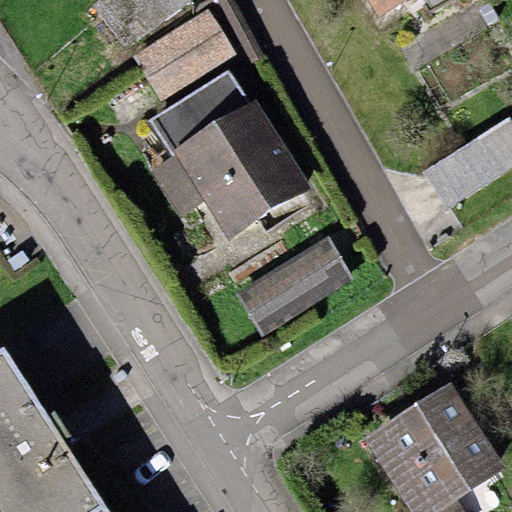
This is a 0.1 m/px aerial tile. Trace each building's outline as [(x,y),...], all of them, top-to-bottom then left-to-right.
[(191,0),(99,0),(93,6),(127,50),(192,1),(191,0)] [(263,56),(232,0),(216,0),(251,63),(263,56)] [(370,0),(380,17),(409,0),(422,0),(430,13),(452,0),(370,0)] [(208,10),(132,57),(159,100),(235,53),(208,10)] [(203,204),(228,243),(313,189),(255,97),(248,102),(228,71),(150,120),(173,156),(150,170),(180,218),(203,204)] [(511,120),(509,116),(422,171),(446,209),(511,167),(511,120)] [(328,235),(234,292),(262,337),(355,279),(328,235)] [(108,511),(3,345),(0,346),(0,511),(108,511)] [(450,398),(370,451),(410,511),(444,511),(501,474),(450,398)]
